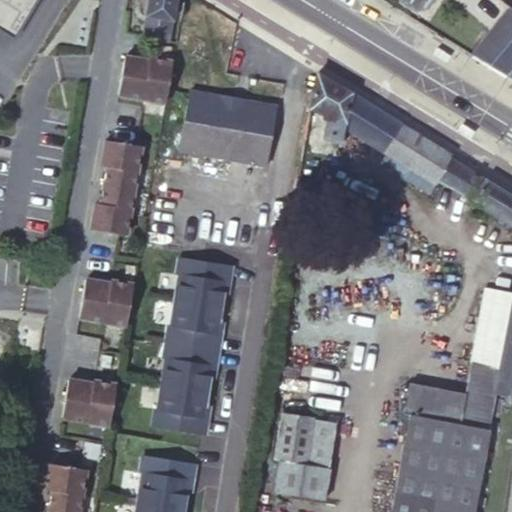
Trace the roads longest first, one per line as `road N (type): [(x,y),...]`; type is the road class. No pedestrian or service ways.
road 1 (residential): [(25,511),(112,0)]
road 2 (residential): [(201,186),(269,218),(226,511)]
road 3 (primary): [(303,0),(511,127)]
